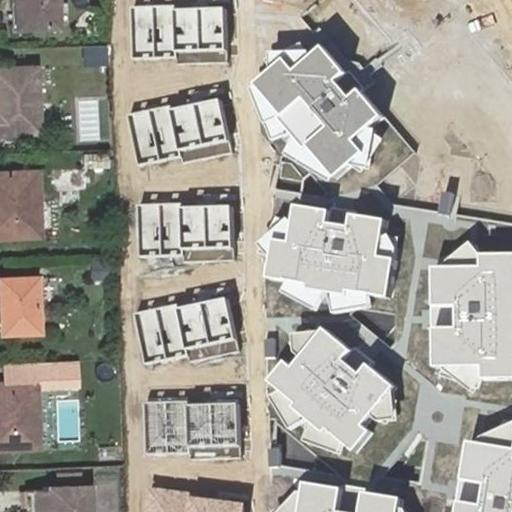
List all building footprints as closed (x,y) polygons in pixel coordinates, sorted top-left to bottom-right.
[(15,0),(15,1),(22,1),(23,25),(57,24),(56,0),(15,0)] [(178,8),(134,9),(136,60),(178,59),(178,65),(229,64),(228,11),(178,12),(178,8)] [(339,69),(317,43),(289,67),(281,57),(251,82),(330,176),(360,151),(350,139),(379,115),(354,86),(344,95),(329,77),(339,69)] [(105,48),(85,48),(86,65),(106,63),(105,48)] [(0,68),(0,133),(38,132),(35,67),(0,68)] [(173,108),(131,117),(142,168),(183,159),(184,165),(234,154),(223,102),(174,112),(173,108)] [(106,154),(81,155),(81,168),(107,167),(106,154)] [(0,235),(37,234),(35,171),(0,172),(0,235)] [(184,205),(141,207),(143,259),(185,257),(185,263),(236,261),(234,208),(185,210),(184,205)] [(331,212),(298,207),(292,243),(279,241),(273,279),(394,300),(401,261),(385,258),(391,221),(354,215),(352,229),(329,225),(331,212)] [(440,332),(441,373),(487,373),(488,392),(511,391),(511,253),(490,254),(490,272),(440,272),(440,310),(465,310),(466,332),(440,332)] [(0,331),(38,330),(35,277),(0,277),(0,331)] [(180,307),(138,316),(149,366),(190,357),(191,363),(241,353),(230,300),(181,311),(180,307)] [(387,356),(395,347),(355,313),(347,322),(387,356)] [(351,350),(327,330),(296,366),(289,360),(271,381),(358,455),(376,434),(366,426),(399,388),(371,365),(361,375),(343,360),(351,350)] [(0,448),(38,448),(35,362),(3,363),(3,383),(0,383),(0,448)] [(191,403),(148,403),(149,455),(191,454),(191,460),(242,460),(241,406),(192,407),(191,403)] [(463,502),(461,511),(511,511),(511,449),(473,443),(467,481),(492,485),(489,506),(463,502)] [(49,508),(49,511),(90,511),(89,485),(49,486),(49,508)] [(342,511),(346,492),(305,486),(301,511),(403,511),(405,502),(368,496),(365,511),(342,511)] [(196,495),(153,489),(150,511),(244,511),(245,505),(196,499),(196,495)]
